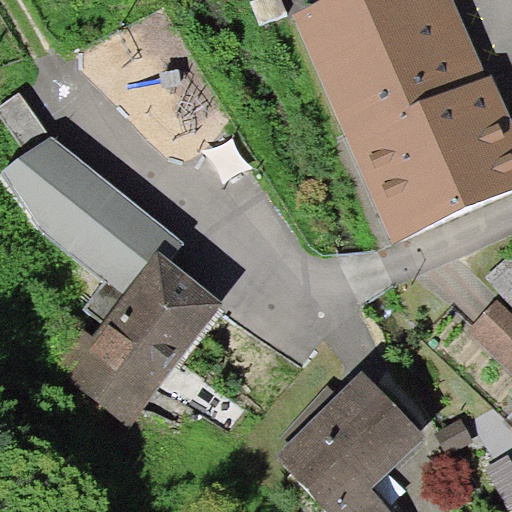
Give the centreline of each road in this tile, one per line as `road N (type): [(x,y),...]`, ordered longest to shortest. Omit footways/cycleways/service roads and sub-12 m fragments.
road 1 (residential): [(107,161),(139,195),(237,260),(312,292),(398,279),(511,218)]
road 2 (track): [(4,0),(107,161)]
